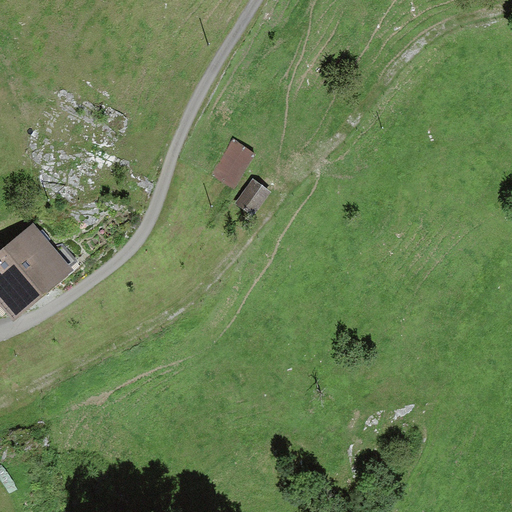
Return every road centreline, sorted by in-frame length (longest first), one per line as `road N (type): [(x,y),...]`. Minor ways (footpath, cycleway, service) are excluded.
road 1 (track): [(0,400),(172,312),(308,175),(413,50),(449,23),(511,7)]
road 2 (unclassified): [(257,0),(189,117),(148,222),(112,268),(0,338)]
